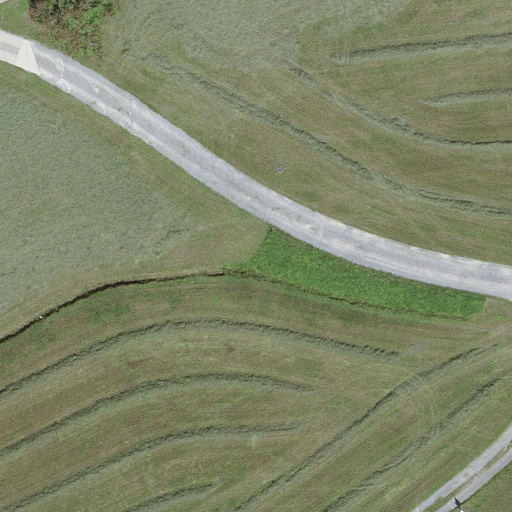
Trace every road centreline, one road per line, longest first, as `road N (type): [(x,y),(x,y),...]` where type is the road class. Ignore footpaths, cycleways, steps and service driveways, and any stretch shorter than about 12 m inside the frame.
road 1 (track): [(0,43),(58,68),(284,211),(511,285)]
road 2 (track): [(511,433),(415,511)]
